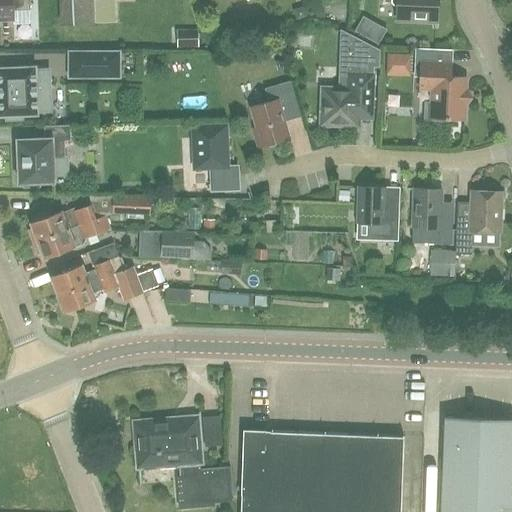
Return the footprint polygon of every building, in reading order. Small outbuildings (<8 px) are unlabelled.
[(0,0),(0,22),(15,22),(14,11),(31,11),(30,0),(0,0)] [(94,24),(94,22),(93,0),(60,0),(62,25),(94,24)] [(93,0),(94,22),(114,22),(112,0),(93,0)] [(438,0),(391,0),(391,3),(394,6),(398,6),(397,20),(437,22),(438,0)] [(322,5),(310,9),(314,22),(325,18),(322,5)] [(298,8),(301,19),(308,17),(305,6),(298,8)] [(376,24),(367,39),(379,46),(387,31),(376,24)] [(177,47),(198,47),(198,30),(177,30),(177,47)] [(372,120),(373,91),(374,74),(374,67),(379,68),(380,50),(340,30),(340,52),(350,53),(350,71),(339,71),(338,89),(323,88),(322,124),(357,126),(358,119),(372,120)] [(426,105),(425,120),(428,123),(443,124),(447,119),(465,120),(467,78),(451,77),(451,64),(452,50),(417,48),(416,70),(421,75),(420,90),(432,90),(431,102),(426,105)] [(120,79),(121,53),(75,53),(75,54),(77,54),(77,53),(94,53),(94,79),(120,79)] [(278,71),(288,69),(285,58),(276,60),(278,71)] [(37,70),(37,68),(35,68),(35,69),(0,69),(0,116),(1,117),(1,116),(7,116),(7,121),(23,120),(23,116),(36,115),(36,116),(38,116),(38,114),(37,96),(51,96),(50,80),(47,80),(46,71),(36,71),(36,70),(37,70)] [(262,146),(289,138),(284,122),(289,113),(300,110),(292,81),(265,89),(269,102),(251,107),(262,146)] [(71,140),(70,126),(47,127),(47,140),(21,141),(21,140),(18,140),(19,143),(20,181),(20,184),(22,183),(25,183),(25,188),(41,187),(41,182),(53,182),(55,182),(70,182),(69,158),(66,158),(65,140),(71,140)] [(223,159),(224,128),(189,127),(188,138),(203,139),(203,159),(223,159)] [(204,186),(204,197),(235,198),(235,186),(204,186)] [(398,240),(399,198),(385,198),(385,188),(359,187),(358,223),(358,234),(359,239),(398,240)] [(441,219),(442,190),(414,189),(413,227),(430,228),(430,244),(452,244),(453,219),(441,219)] [(339,201),(350,201),(350,191),(339,190),(339,201)] [(500,232),(502,192),(472,191),(470,225),(457,224),(456,254),(471,255),(472,231),(500,232)] [(112,213),(150,215),(151,198),(113,196),(112,213)] [(34,243),(94,221),(89,208),(76,213),(74,208),(63,213),(63,212),(51,216),(49,211),(33,217),(35,222),(32,223),(34,229),(29,231),(34,243)] [(94,221),(34,243),(39,256),(44,254),(46,260),(76,248),(84,245),(87,239),(100,234),(99,232),(109,228),(105,218),(97,221),(96,220),(94,221)] [(214,233),(215,220),(204,219),(203,232),(214,233)] [(199,253),(195,253),(195,233),(162,233),(162,258),(194,259),(208,259),(208,252),(200,252),(199,253)] [(126,270),(122,258),(119,256),(113,243),(87,253),(92,267),(95,266),(97,271),(85,275),(82,266),(52,277),(59,295),(88,284),(115,274),(126,270)] [(267,260),(268,250),(256,249),(255,259),(267,260)] [(450,277),(451,251),(431,250),(430,276),(450,277)] [(352,268),(353,257),(343,257),(342,267),(352,268)] [(241,273),(241,263),(242,261),(222,260),(221,274),(241,275),(241,273)] [(142,294),(132,268),(126,270),(115,274),(114,274),(117,281),(112,283),(115,289),(119,287),(124,300),(142,294)] [(95,302),(88,284),(59,295),(65,313),(95,302)] [(248,308),(249,297),(211,293),(209,304),(248,308)] [(267,307),(268,297),(256,296),(255,306),(267,307)] [(511,375),(502,375),(502,390),(511,389),(511,375)] [(511,511),(511,420),(445,418),(440,511),(511,511)] [(136,424),(137,438),(140,466),(178,463),(182,506),(233,502),(230,467),(201,470),(197,419),(152,423),(136,424)] [(401,511),(405,436),(269,431),(245,430),(241,511),(401,511)]
